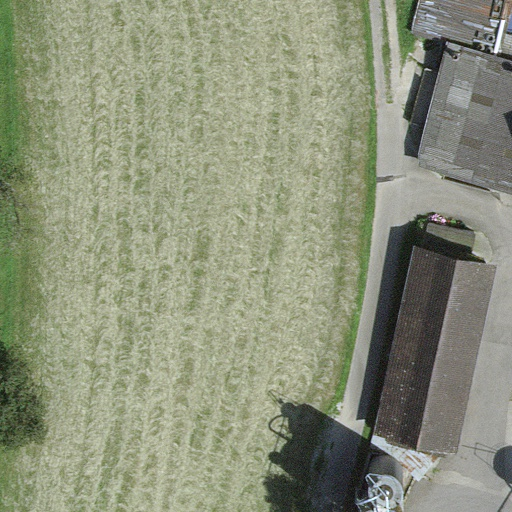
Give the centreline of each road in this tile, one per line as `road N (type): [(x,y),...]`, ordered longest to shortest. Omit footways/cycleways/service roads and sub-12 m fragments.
road 1 (residential): [(323,511),(358,370),(380,184)]
road 2 (track): [(380,184),(377,0)]
